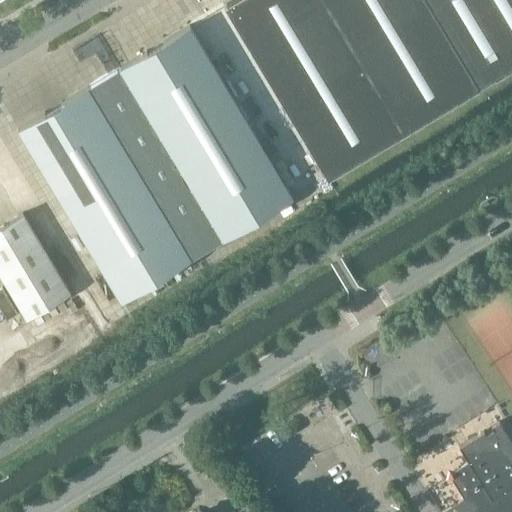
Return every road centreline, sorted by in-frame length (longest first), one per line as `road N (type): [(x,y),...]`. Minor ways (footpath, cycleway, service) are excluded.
road 1 (tertiary): [(37,511),(318,338)]
road 2 (tertiary): [(318,338),(511,220)]
road 3 (unclassified): [(422,511),(318,338)]
